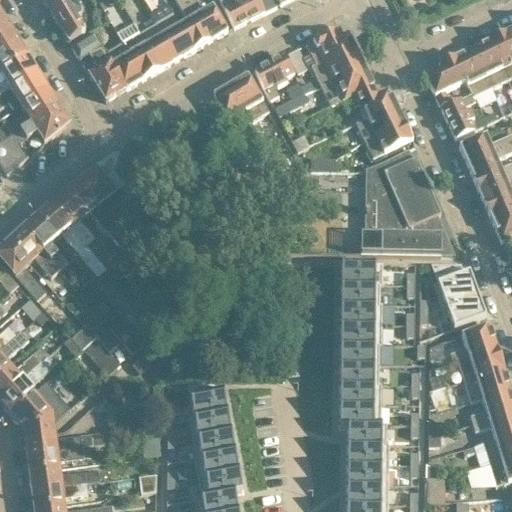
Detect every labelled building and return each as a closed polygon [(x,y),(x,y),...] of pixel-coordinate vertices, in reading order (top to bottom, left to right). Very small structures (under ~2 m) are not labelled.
[(59,2),(57,0),(40,0),(46,9),(59,2)] [(76,0),(70,0),(49,13),(69,46),(82,37),(84,32),(77,21),(81,19),(80,15),(76,8),(80,6),(76,0)] [(96,0),(102,11),(108,8),(104,0),(96,0)] [(183,0),(176,0),(174,1),(187,24),(178,29),(177,29),(192,55),(210,45),(183,0)] [(183,0),(210,45),(227,35),(213,10),(212,9),(202,15),(193,0),(183,0)] [(217,0),(234,32),(264,16),(258,5),(255,0),(251,0),(246,3),(244,0),(239,0),(235,3),(237,7),(234,9),(229,0),(217,0)] [(269,0),(267,0),(258,5),(264,16),(275,11),(269,0)] [(166,7),(149,17),(155,27),(176,64),(192,55),(177,29),(178,29),(166,7)] [(133,26),(116,36),(122,46),(143,84),(160,74),(138,37),(133,26)] [(9,30),(7,27),(0,31),(0,54),(18,43),(13,37),(15,34),(12,29),(9,30)] [(138,37),(160,74),(176,64),(155,27),(138,37)] [(99,32),(71,49),(79,63),(89,57),(98,72),(89,78),(106,105),(126,93),(104,56),(102,52),(99,32)] [(338,32),(306,48),(316,69),(354,50),(348,37),(342,40),(338,32)] [(511,81),(511,48),(506,36),(489,44),(506,80),(507,80),(508,83),(511,81)] [(21,49),(18,43),(0,54),(0,76),(27,59),(26,56),(27,54),(24,49),(21,49)] [(506,80),(489,44),(473,52),(478,62),(475,63),(480,74),(482,73),(491,92),(508,83),(507,80),(506,80)] [(126,93),(143,84),(122,46),(104,56),(126,93)] [(320,92),(364,70),(354,50),(316,69),(310,71),(320,92)] [(307,72),(298,52),(288,57),(297,77),(307,72)] [(478,62),(473,52),(455,60),(466,84),(473,97),(474,100),(491,92),(482,73),(480,74),(475,63),(478,62)] [(0,100),(5,97),(38,76),(33,69),(35,66),(32,62),(29,62),(27,59),(0,76),(0,100)] [(284,59),(254,75),(270,104),(280,99),(278,97),(274,89),(277,88),(278,90),(287,86),(285,83),(294,78),(284,59)] [(466,84),(455,60),(438,68),(440,73),(426,80),(439,109),(449,104),(446,97),(444,94),(466,84)] [(320,92),(329,110),(349,101),(373,89),(364,70),(320,92)] [(0,100),(0,112),(9,108),(13,115),(21,110),(42,97),(48,93),(47,91),(48,88),(45,83),(42,84),(38,76),(5,97),(0,100)] [(238,84),(230,89),(235,97),(251,126),(269,116),(247,79),(245,80),(238,84)] [(310,84),(300,89),(304,96),(313,91),(310,84)] [(303,97),(304,96),(298,85),(288,91),(292,97),(294,102),(303,97)] [(251,126),(235,97),(230,89),(213,99),(234,136),(251,126)] [(373,89),(349,101),(354,111),(358,109),(364,123),(395,108),(388,93),(377,98),(373,89)] [(25,116),(4,128),(11,139),(59,110),(53,101),(55,99),(52,94),(49,94),(48,93),(42,97),(21,110),(25,116)] [(305,97),(274,113),(278,120),(308,105),(305,97)] [(473,97),(441,112),(456,143),(474,134),(471,127),(470,125),(473,123),(469,114),(466,116),(464,113),(475,107),(472,101),(474,100),(473,97)] [(355,127),(364,145),(404,126),(395,108),(364,123),(355,127)] [(59,110),(1,146),(0,146),(0,168),(7,179),(27,161),(19,147),(37,136),(44,147),(69,127),(70,123),(63,112),(61,113),(59,110)] [(488,128),(497,123),(494,116),(484,120),(488,128)] [(484,120),(471,127),(474,134),(488,128),(484,120)] [(412,144),(404,126),(364,145),(372,163),(412,144)] [(302,138),(291,144),(297,156),(308,150),(302,138)] [(485,138),(459,150),(466,166),(511,147),(511,138),(490,148),(485,138)] [(511,147),(466,166),(474,184),(501,172),(500,172),(496,163),(511,156),(511,147)] [(81,180),(80,183),(113,224),(124,215),(123,207),(114,196),(124,188),(122,176),(121,168),(118,155),(113,156),(113,157),(95,168),(94,172),(89,176),(86,176),(81,180)] [(283,156),(271,161),(277,174),(289,168),(283,156)] [(253,162),(253,173),(266,174),(266,162),(253,162)] [(311,174),(326,175),(326,163),(311,163),(311,174)] [(327,163),(326,175),(339,175),(339,163),(327,163)] [(366,212),(366,219),(367,219),(367,258),(367,259),(440,261),(440,260),(441,240),(435,240),(428,224),(437,220),(440,219),(416,163),(413,164),(368,183),(368,213),(366,212)] [(474,184),(481,201),(511,187),(511,166),(511,167),(500,172),(501,172),(474,184)] [(279,179),(279,192),(299,192),(299,179),(279,179)] [(319,179),(300,179),(300,192),(319,192),(319,179)] [(71,187),(64,193),(86,220),(91,216),(99,225),(109,238),(117,248),(126,240),(113,224),(80,183),(75,188),(71,187)] [(511,207),(511,187),(481,201),(489,218),(511,207)] [(55,203),(51,207),(85,249),(94,241),(80,224),(86,220),(64,193),(56,200),(55,203)] [(42,211),(35,218),(57,243),(61,239),(101,286),(110,278),(85,249),(51,207),(45,212),(42,211)] [(511,207),(489,218),(496,234),(511,227),(511,207)] [(27,228),(23,232),(58,273),(67,266),(51,248),(57,243),(35,218),(27,225),(27,228)] [(511,227),(496,234),(501,246),(511,240),(511,227)] [(15,236),(7,242),(29,267),(34,263),(49,281),(58,273),(23,232),(18,236),(15,236)] [(0,263),(37,304),(46,296),(24,272),(29,267),(7,242),(0,248),(0,263)] [(341,279),(341,288),(380,289),(380,291),(382,291),(382,269),(341,268),(341,273),(341,279)] [(431,269),(430,269),(437,288),(433,289),(441,313),(446,311),(445,310),(478,298),(469,276),(465,278),(463,278),(461,273),(461,272),(460,269),(431,269)] [(18,289),(6,277),(0,282),(0,286),(9,297),(18,289)] [(406,278),(406,290),(414,290),(414,278),(406,278)] [(126,297),(136,309),(138,311),(142,307),(138,287),(126,297)] [(341,299),(341,309),(379,309),(379,308),(380,291),(380,289),(341,288),(341,293),(341,299)] [(406,290),(406,302),(414,302),(414,290),(406,290)] [(478,298),(445,310),(446,311),(454,333),(486,321),(481,308),(479,302),(478,298)] [(34,322),(41,316),(29,303),(20,310),(32,324),(34,322)] [(420,304),(419,316),(428,316),(428,304),(420,304)] [(341,319),(340,329),(382,329),(382,308),(379,308),(379,309),(341,309),(341,313),(341,319)] [(145,320),(138,311),(136,309),(123,320),(146,346),(147,329),(145,320)] [(90,335),(99,327),(103,324),(95,315),(82,326),(88,333),(90,335)] [(41,316),(34,322),(40,329),(47,323),(41,316)] [(419,316),(419,328),(427,329),(428,316),(419,316)] [(406,318),(406,330),(414,330),(414,318),(406,318)] [(123,320),(110,332),(132,358),(146,346),(123,320)] [(118,348),(99,327),(90,335),(97,343),(104,351),(109,357),(118,348)] [(340,339),(340,349),(379,350),(379,351),(381,351),(382,329),(340,329),(340,333),(340,339)] [(466,352),(450,357),(453,365),(457,364),(469,360),(497,350),(490,329),(489,329),(461,339),(462,341),(466,352)] [(406,330),(406,342),(414,342),(414,330),(406,330)] [(0,353),(16,340),(8,332),(0,339),(0,353)] [(97,343),(90,335),(88,333),(73,346),(82,356),(97,343)] [(21,336),(16,340),(0,353),(0,378),(10,370),(6,364),(29,345),(21,336)] [(82,356),(73,346),(69,341),(66,344),(63,347),(75,360),(79,356),(80,358),(82,356)] [(429,349),(429,364),(443,364),(444,344),(429,349)] [(340,359),(340,370),(379,370),(379,351),(379,350),(340,349),(340,353),(340,359)] [(0,402),(48,361),(51,359),(44,350),(15,375),(10,370),(0,378),(0,402)] [(417,350),(417,362),(425,362),(425,350),(419,350),(417,350)] [(469,360),(457,364),(464,385),(504,372),(497,350),(469,360)] [(120,369),(109,357),(104,351),(89,364),(105,382),(120,369)] [(9,419),(35,397),(30,392),(56,370),(48,361),(0,402),(0,404),(3,408),(3,411),(9,419)] [(340,379),(340,390),(379,390),(379,389),(379,370),(340,370),(340,373),(340,379)] [(504,372),(464,385),(470,406),(482,403),(511,394),(504,372)] [(411,378),(411,390),(419,390),(419,378),(411,378)] [(441,378),(429,382),(433,395),(441,392),(445,391),(441,378)] [(35,397),(9,419),(16,426),(19,427),(23,431),(54,427),(59,423),(70,413),(47,387),(35,397)] [(340,399),(340,410),(381,410),(381,389),(379,389),(379,390),(340,390),(340,393),(340,399)] [(188,390),(187,390),(193,421),(226,415),(225,405),(223,399),(223,395),(214,396),(213,390),(201,390),(188,390)] [(411,390),(411,402),(419,402),(419,390),(411,390)] [(433,395),(429,396),(433,408),(445,404),(441,392),(433,395)] [(486,415),(470,420),(473,428),(511,416),(511,397),(511,394),(482,403),(486,415)] [(340,419),(339,430),(347,430),(347,429),(381,430),(381,428),(381,410),(340,410),(340,413),(340,419)] [(168,413),(167,425),(175,425),(176,413),(168,413)] [(193,421),(188,422),(192,442),(230,435),(228,425),(227,419),(226,415),(193,421)] [(511,416),(473,428),(475,436),(491,431),(495,444),(495,445),(511,439),(511,416)] [(410,418),(410,430),(418,430),(419,418),(410,418)] [(440,426),(428,426),(428,439),(441,439),(440,426)] [(23,431),(25,442),(23,444),(24,453),(26,456),(27,459),(89,450),(109,448),(107,436),(56,443),(54,427),(23,431)] [(347,439),(347,450),(386,451),(386,449),(386,429),(381,428),(381,430),(347,429),(347,430),(347,433),(347,439)] [(410,430),(410,442),(418,442),(418,430),(410,430)] [(167,433),(167,445),(175,445),(175,433),(167,433)] [(230,435),(192,442),(196,461),(196,462),(234,455),(232,445),(231,439),(230,435)] [(428,439),(428,450),(441,450),(441,439),(428,439)] [(495,444),(484,447),(491,470),(511,463),(511,439),(495,445),(495,444)] [(159,441),(140,444),(143,461),(156,459),(160,459),(159,441)] [(167,445),(167,457),(175,458),(175,445),(167,445)] [(347,459),(347,470),(388,471),(388,449),(386,449),(386,451),(347,450),(347,453),(347,459)] [(25,467),(27,477),(60,473),(59,465),(91,461),(89,450),(27,459),(28,464),(25,467)] [(473,450),(462,454),(464,461),(475,458),(473,450)] [(196,461),(193,461),(197,483),(238,475),(236,464),(235,458),(234,455),(196,462),(196,461)] [(410,458),(410,470),(418,470),(418,458),(410,458)] [(511,463),(491,470),(497,491),(511,486),(511,488),(511,463)] [(426,469),(425,481),(437,481),(437,469),(428,469),(426,469)] [(347,479),(347,490),(388,491),(388,471),(347,470),(347,473),(347,479)] [(410,470),(410,482),(418,482),(418,470),(410,470)] [(60,473),(27,477),(28,487),(31,490),(32,494),(85,487),(100,485),(98,475),(61,480),(60,473)] [(167,474),(167,486),(175,486),(175,474),(167,474)] [(238,475),(197,483),(201,501),(201,502),(234,495),(234,496),(242,495),(240,484),(238,478),(238,475)] [(156,497),(156,478),(140,480),(141,499),(156,497)] [(167,486),(167,498),(175,498),(175,486),(167,486)] [(30,503),(31,511),(44,511),(65,509),(65,502),(87,499),(85,487),(32,494),(32,500),(30,503)] [(347,499),(347,510),(388,511),(388,491),(347,490),(347,493),(347,499)] [(201,501),(193,502),(194,511),(236,511),(236,505),(234,499),(234,496),(234,495),(201,502),(201,501)] [(409,498),(409,510),(417,510),(418,498),(409,498)]
